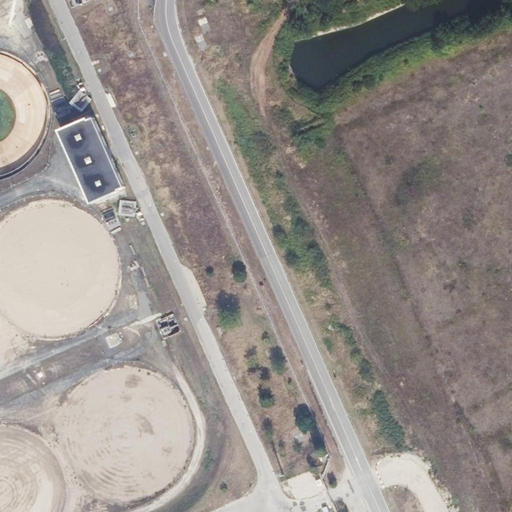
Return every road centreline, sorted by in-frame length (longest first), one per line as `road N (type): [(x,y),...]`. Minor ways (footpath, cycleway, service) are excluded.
road 1 (unclassified): [(381,511),(164,14)]
road 2 (track): [(292,0),(266,48),(263,115)]
